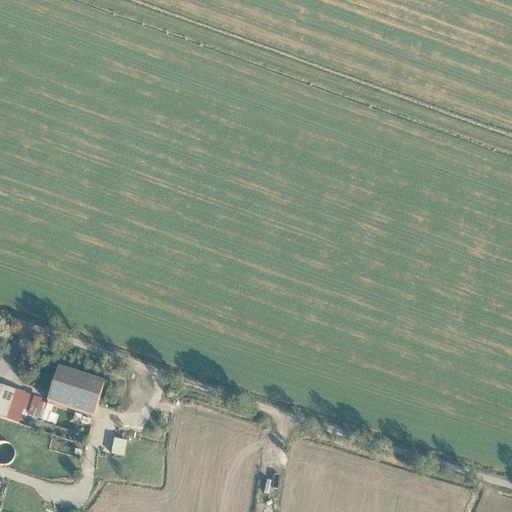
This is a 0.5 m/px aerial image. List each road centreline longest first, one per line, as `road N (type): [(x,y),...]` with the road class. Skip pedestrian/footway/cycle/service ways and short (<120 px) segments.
road 1 (unclassified): [(0,319),(511,487)]
road 2 (track): [(97,0),(511,149)]
